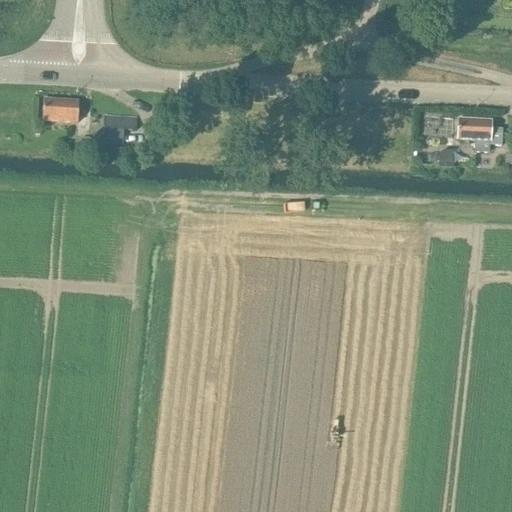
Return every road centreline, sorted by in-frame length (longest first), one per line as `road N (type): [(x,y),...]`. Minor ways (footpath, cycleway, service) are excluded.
road 1 (tertiary): [(511,96),(76,75)]
road 2 (track): [(377,49),(429,42),(511,50)]
